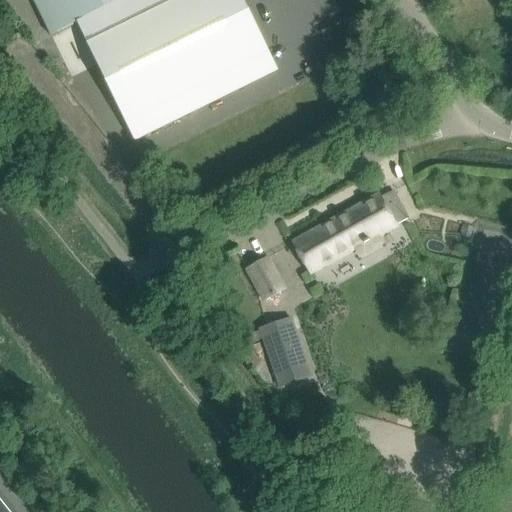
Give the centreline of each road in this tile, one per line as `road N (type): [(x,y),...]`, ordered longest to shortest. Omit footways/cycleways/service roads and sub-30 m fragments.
road 1 (unclassified): [(130,253),(478,111)]
road 2 (tertiary): [(478,111),(403,0)]
